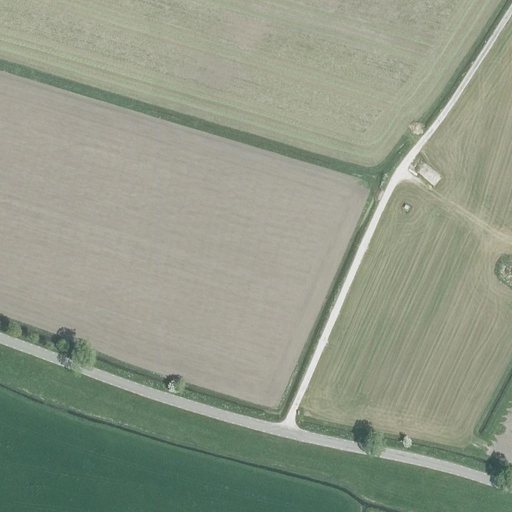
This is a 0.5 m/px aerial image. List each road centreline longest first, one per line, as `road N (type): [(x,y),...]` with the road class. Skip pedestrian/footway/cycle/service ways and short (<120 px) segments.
road 1 (tertiary): [(511,488),(192,407),(0,338)]
road 2 (track): [(284,432),(387,193),(511,9)]
